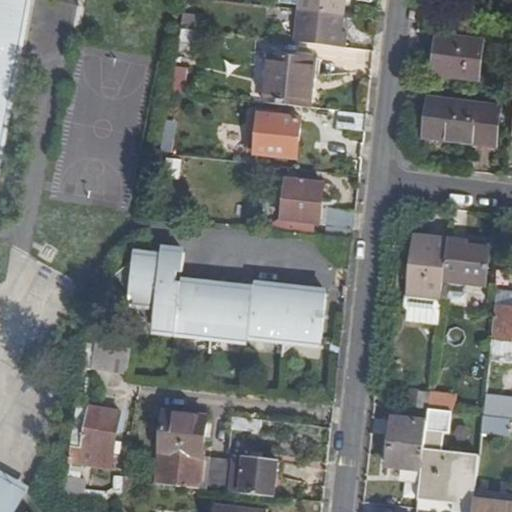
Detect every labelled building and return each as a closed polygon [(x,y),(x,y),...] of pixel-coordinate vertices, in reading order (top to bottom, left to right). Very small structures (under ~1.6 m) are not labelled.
[(0,0),(0,149),(27,0),(0,0)] [(300,0),(295,42),(346,48),(348,33),(343,32),(346,0),(300,0)] [(181,30),(195,31),(197,16),(184,14),(181,30)] [(480,80),(484,43),(439,38),(434,76),(480,80)] [(266,104),(311,109),(316,59),(272,53),(266,104)] [(176,67),(172,93),(186,94),(188,69),(176,67)] [(447,142),(497,148),(498,145),(496,144),(501,109),(430,102),(425,136),(448,138),(447,142)] [(366,132),(368,115),(341,112),(339,129),(366,132)] [(298,158),(303,118),(262,114),(257,153),(298,158)] [(283,219),(320,224),(325,184),(287,180),(283,219)] [(328,231),(353,234),(357,211),(332,207),(328,231)] [(444,282),(449,241),(414,237),(406,297),(442,300),(444,282)] [(467,243),(449,241),(444,282),(485,288),(489,250),(471,248),(470,254),(465,253),(466,248),(467,243)] [(304,295),(304,289),(281,287),(280,293),(255,290),(255,295),(230,292),(231,288),(209,285),(208,290),(182,287),(182,282),(178,281),(179,271),(184,272),(186,251),(162,250),(162,256),(147,255),(139,305),(155,324),(192,328),(195,333),(230,337),(235,333),(250,335),(251,329),(266,331),(271,337),(300,341),(308,335),(323,337),(327,297),(304,295)] [(139,305),(147,255),(135,253),(129,301),(138,302),(139,305)] [(511,308),(510,308),(497,306),(490,361),(511,363),(511,308)] [(93,371),(128,378),(133,348),(97,344),(93,371)] [(420,393),(419,409),(429,410),(431,394),(420,393)] [(511,400),(486,398),(484,416),(511,418),(511,400)] [(114,455),(118,435),(121,412),(78,405),(72,447),(114,455)] [(453,413),(429,410),(428,422),(423,471),(419,501),(455,505),(454,511),(473,511),(480,456),(443,452),(445,434),(450,434),(453,413)] [(162,439),(205,445),(209,419),(166,414),(162,439)] [(511,419),(484,417),(480,456),(473,511),(481,511),(482,500),(483,491),(511,493),(511,460),(495,458),(498,434),(507,435),(507,432),(511,433),(511,419)] [(423,471),(428,422),(394,418),(388,466),(423,471)] [(204,457),(205,445),(162,439),(157,485),(200,490),(204,457)] [(242,495),(274,498),(279,461),(235,455),(232,481),(243,483),(242,495)] [(210,458),(204,457),(200,490),(207,491),(210,458)] [(228,460),(210,458),(207,491),(224,492),(228,460)] [(0,511),(16,511),(27,492),(0,477),(0,511)] [(243,483),(232,481),(231,493),(242,495),(243,483)] [(511,502),(511,493),(483,491),(482,500),(511,502)]
